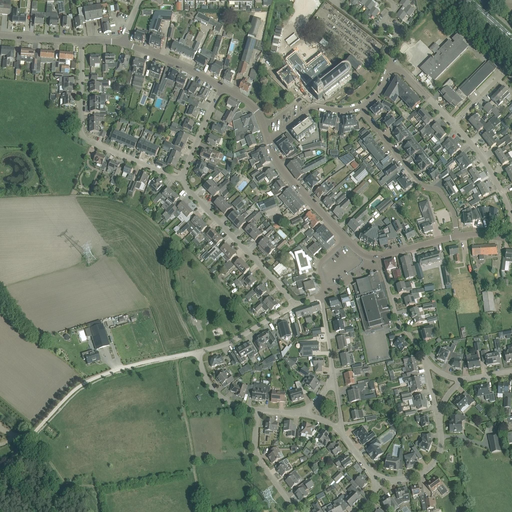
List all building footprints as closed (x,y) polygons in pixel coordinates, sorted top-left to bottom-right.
[(10,0),(0,0),(0,14),(9,15),(9,10),(10,0)] [(373,7),(375,4),(369,0),(368,0),(364,6),(370,11),(373,7)] [(402,0),(402,1),(399,4),(403,6),(406,9),(408,6),(411,2),(408,0),(407,0),(402,0)] [(102,19),(101,8),(100,5),(97,6),(84,8),(86,22),(102,19)] [(403,12),(407,15),(410,17),(415,11),(408,6),(406,9),(403,12)] [(367,10),(364,14),(367,16),(368,14),(375,18),(379,12),(380,10),(378,9),(377,8),(376,9),(373,7),(370,11),(369,12),(367,10)] [(86,24),(86,22),(84,8),(78,9),(79,15),(78,17),(78,19),(74,19),(75,22),(76,29),(83,28),(83,24),(86,24)] [(407,15),(403,12),(401,10),(396,16),(402,21),(407,15)] [(208,24),(211,19),(204,16),(200,12),(195,19),(200,22),(201,21),(208,24)] [(31,17),(30,22),(34,22),(34,25),(43,26),(43,21),(44,14),(40,13),(40,18),(31,17)] [(57,14),(52,13),(50,13),(50,14),(50,19),(50,21),(49,26),(57,27),(57,19),(60,19),(60,18),(57,18),(58,15),(57,14)] [(173,14),(159,13),(155,13),(149,30),(150,30),(150,31),(160,34),(161,31),(159,30),(162,21),(171,22),(173,14)] [(63,22),(63,27),(65,28),(66,29),(67,29),(68,29),(69,28),(70,28),(70,23),(70,19),(73,19),(72,15),(69,15),(68,19),(63,18),(63,22)] [(254,18),(248,36),(256,38),(261,20),(254,18)] [(427,18),(420,25),(423,28),(430,21),(427,18)] [(109,19),(101,20),(102,26),(104,34),(111,32),(109,19)] [(211,19),(208,24),(215,27),(214,29),(219,32),(223,26),(217,22),(211,19)] [(430,21),(423,28),(426,31),(426,32),(434,24),(430,21)] [(434,24),(426,32),(429,35),(436,28),(433,25),(434,25),(434,24)] [(436,28),(429,35),(432,38),(431,39),(432,39),(439,31),(436,28)] [(144,32),(141,31),(140,34),(137,33),(136,36),(135,36),(134,39),(134,40),(134,41),(143,44),(144,40),(147,41),(148,40),(147,40),(150,31),(150,30),(149,32),(145,31),(144,32)] [(164,39),(165,35),(160,34),(150,31),(147,40),(148,40),(147,41),(150,42),(149,46),(161,50),(164,39)] [(439,31),(432,39),(435,42),(442,35),(439,32),(439,31)] [(184,47),(181,55),(193,60),(205,35),(199,32),(195,42),(194,45),(185,41),(184,42),(183,46),(184,47)] [(295,34),(285,42),(287,44),(288,45),(290,47),(299,40),(297,38),(297,37),(295,34)] [(442,35),(435,42),(438,45),(446,38),(445,38),(442,35)] [(219,36),(212,57),(216,59),(220,46),(223,37),(219,36)] [(446,38),(438,45),(438,46),(439,45),(442,48),(449,41),(446,38)] [(239,70),(238,74),(243,76),(244,74),(245,74),(246,70),(248,65),(249,65),(254,49),(256,41),(248,39),(244,52),(242,62),(239,70)] [(406,39),(398,46),(403,51),(411,44),(406,39)] [(183,46),(185,41),(181,40),(179,44),(175,42),(171,50),(181,55),(184,47),(183,46)] [(449,41),(442,48),(445,51),(453,43),(452,44),(449,41)] [(453,43),(445,51),(445,52),(446,51),(449,54),(456,47),(453,43)] [(411,44),(403,51),(408,56),(407,56),(416,48),(411,44)] [(456,47),(449,54),(452,57),(459,50),(456,47)] [(416,48),(407,56),(410,59),(412,61),(420,54),(415,49),(416,49),(416,48)] [(17,67),(16,70),(20,71),(21,62),(21,61),(24,62),(27,63),(28,51),(21,50),(21,53),(20,59),(17,58),(17,62),(17,67)] [(36,72),(37,61),(34,60),(34,51),(28,51),(27,63),(32,63),(32,72),(35,72),(36,72)] [(46,59),(47,52),(40,52),(40,58),(40,61),(37,61),(36,72),(39,72),(40,72),(40,63),(46,64),(46,63),(46,61),(46,59)] [(53,59),(53,58),(54,53),(47,52),(46,59),(46,61),(47,61),(46,63),(52,63),(51,72),(55,72),(55,69),(56,62),(53,62),(53,59)] [(208,57),(208,56),(202,53),(200,56),(196,63),(204,68),(208,61),(209,62),(210,60),(210,58),(208,57)] [(94,55),(91,55),(91,56),(91,57),(91,65),(91,67),(95,67),(95,65),(99,65),(100,65),(100,60),(100,55),(94,55)] [(114,61),(114,56),(106,55),(106,60),(106,64),(114,64),(114,63),(114,61)] [(127,69),(128,63),(129,58),(123,56),(121,62),(118,62),(118,63),(116,68),(116,71),(121,72),(122,68),(127,69)] [(280,76),(279,76),(280,77),(283,81),(284,83),(285,83),(288,87),(289,88),(289,87),(297,81),(298,80),(297,80),(297,79),(300,77),(306,84),(307,84),(313,80),(317,85),(319,84),(318,83),(319,82),(320,83),(322,81),(322,80),(323,81),(326,78),(325,78),(325,77),(326,78),(329,76),(328,75),(329,74),(330,75),(332,74),(327,68),(329,67),(329,66),(322,58),(322,57),(321,57),(306,69),(296,56),(295,56),(288,61),(288,62),(293,67),(289,70),(289,69),(288,69),(280,76)] [(358,63),(355,59),(352,56),(347,61),(346,62),(351,66),(356,72),(362,67),(361,66),(362,65),(360,62),(358,63)] [(423,57),(418,62),(421,65),(418,67),(421,70),(429,62),(429,61),(428,62),(423,57)] [(138,67),(140,61),(135,60),(134,65),(132,73),(135,74),(138,75),(138,74),(140,67),(138,67)] [(144,67),(146,62),(140,61),(138,67),(140,67),(138,74),(138,75),(138,76),(139,76),(138,79),(139,80),(137,87),(142,88),(145,77),(142,77),(142,75),(144,67)] [(224,65),(219,62),(217,61),(214,65),(210,72),(218,77),(223,70),(224,65)] [(346,62),(347,61),(342,66),(341,66),(339,68),(338,67),(338,68),(336,70),(336,69),(335,70),(336,70),(333,73),(332,72),(333,73),(332,74),(330,75),(329,74),(328,75),(329,76),(326,78),(325,77),(325,78),(326,78),(323,81),(322,80),(322,81),(320,83),(319,82),(318,83),(319,84),(317,85),(317,86),(316,85),(316,86),(317,86),(319,90),(318,90),(317,90),(316,90),(316,92),(315,93),(314,93),(314,94),(315,94),(315,95),(318,97),(318,98),(318,99),(319,99),(319,98),(320,97),(322,95),(323,95),(326,98),(326,99),(327,99),(327,98),(329,96),(329,97),(349,81),(351,79),(352,79),(351,78),(349,76),(349,75),(350,74),(351,74),(351,73),(350,73),(350,72),(351,71),(351,70),(350,71),(349,69),(349,68),(351,66),(346,62)] [(497,68),(490,61),(489,61),(490,61),(487,63),(469,81),(468,80),(459,89),(463,93),(467,97),(468,98),(495,70),(494,70),(496,68),(497,68)] [(429,62),(421,70),(422,69),(426,74),(434,66),(429,62)] [(160,76),(163,68),(153,64),(150,72),(156,75),(155,78),(159,80),(160,76)] [(434,66),(426,74),(431,79),(438,71),(434,66)] [(230,74),(231,71),(228,69),(227,71),(225,76),(226,76),(224,80),(231,83),(232,80),(232,79),(233,78),(234,76),(233,76),(230,74)] [(160,86),(160,87),(164,89),(168,81),(174,83),(179,73),(171,70),(169,75),(164,73),(160,86)] [(183,90),(187,79),(180,76),(177,83),(181,85),(179,88),(183,90)] [(246,83),(248,80),(245,79),(242,84),(239,88),(247,93),(251,86),(246,83)] [(401,94),(408,102),(406,104),(412,110),(414,108),(420,102),(415,97),(415,96),(414,96),(412,93),(412,94),(406,88),(398,80),(397,79),(395,82),(395,83),(392,85),(394,87),(391,91),(389,90),(386,95),(385,96),(384,98),(387,99),(394,103),(398,96),(394,94),(397,90),(400,94),(401,94)] [(453,89),(450,86),(453,83),(450,80),(441,88),(442,89),(442,88),(445,90),(440,94),(444,98),(453,89)] [(109,81),(103,81),(98,81),(98,84),(95,84),(90,84),(90,92),(95,92),(99,93),(102,93),(102,87),(109,87),(109,86),(109,82),(109,81)] [(202,87),(193,82),(191,84),(189,83),(187,88),(185,94),(190,97),(189,100),(186,98),(185,96),(184,95),(183,96),(182,101),(185,102),(189,104),(198,107),(200,103),(202,104),(204,101),(205,102),(210,92),(204,88),(203,90),(201,88),(202,87)] [(160,87),(160,86),(155,84),(151,94),(157,96),(158,93),(160,87)] [(58,85),(58,86),(61,86),(64,86),(64,92),(60,92),(59,92),(59,95),(61,95),(67,95),(67,92),(73,92),(73,89),(73,85),(61,85),(58,85)] [(510,94),(507,92),(503,87),(498,92),(505,98),(510,94)] [(453,89),(444,98),(444,99),(448,103),(450,101),(452,103),(455,100),(463,93),(459,89),(456,92),(453,89)] [(493,98),(491,99),(495,103),(499,107),(503,102),(502,101),(505,98),(498,92),(494,96),(495,96),(493,98)] [(452,103),(450,105),(451,105),(455,108),(459,104),(460,105),(467,97),(463,93),(455,100),(452,103)] [(71,98),(71,95),(67,95),(61,95),(61,100),(64,100),(64,106),(68,106),(73,106),(73,101),(73,98),(74,98),(74,99),(74,98),(71,98)] [(105,96),(101,96),(99,96),(99,99),(90,98),(90,106),(100,106),(100,102),(103,102),(106,102),(108,102),(108,100),(109,100),(109,96),(106,96),(105,96)] [(156,100),(154,106),(159,108),(162,99),(156,97),(155,100),(156,100)] [(237,112),(241,103),(231,98),(227,104),(233,108),(233,109),(233,110),(231,113),(228,112),(224,119),(223,122),(229,125),(230,122),(232,119),(235,114),(237,112)] [(379,103),(370,110),(375,116),(378,114),(379,115),(382,113),(381,111),(383,109),(389,113),(395,108),(392,106),(385,102),(384,101),(383,104),(382,104),(383,105),(381,106),(379,103)] [(196,110),(198,107),(189,104),(187,109),(188,109),(191,110),(188,116),(191,117),(196,119),(199,112),(196,110)] [(100,110),(100,106),(90,106),(90,112),(100,113),(100,115),(104,116),(105,116),(107,116),(108,113),(106,113),(106,110),(103,110),(100,110)] [(494,109),(491,111),(492,112),(498,119),(500,117),(501,116),(494,108),(494,109)] [(398,111),(402,116),(405,120),(407,119),(410,116),(399,109),(398,111),(398,110),(397,110),(398,111)] [(422,121),(428,115),(423,110),(418,114),(415,111),(410,116),(408,117),(411,120),(414,117),(420,123),(422,121)] [(245,115),(243,116),(241,112),(235,114),(232,119),(234,129),(235,132),(236,138),(235,142),(235,143),(240,141),(253,136),(252,135),(260,132),(253,115),(248,117),(245,115)] [(89,122),(89,124),(90,125),(90,126),(99,126),(99,122),(102,122),(104,122),(104,119),(104,116),(100,115),(96,115),(96,119),(90,119),(90,121),(89,122)] [(432,120),(430,118),(430,117),(428,115),(422,121),(424,124),(422,125),(424,128),(428,125),(432,120)] [(479,117),(478,116),(477,115),(474,118),(472,116),(468,119),(470,121),(469,122),(473,127),(480,121),(478,118),(479,117)] [(329,128),(331,116),(328,116),(328,117),(325,116),(323,122),(322,122),(322,119),(319,120),(320,130),(322,130),(323,127),(329,128)] [(334,118),(334,117),(331,116),(329,128),(332,129),(334,130),(334,131),(338,131),(339,125),(336,124),(337,118),(334,118)] [(490,127),(497,120),(494,116),(488,122),(489,122),(487,124),(490,127)] [(192,120),(190,120),(184,117),(181,122),(185,124),(183,128),(191,132),(194,124),(191,123),(192,120)] [(349,118),(346,118),(346,117),(343,118),(344,119),(343,119),(344,125),(340,125),(340,128),(339,137),(343,137),(343,133),(345,133),(345,132),(345,129),(350,128),(349,118)] [(349,118),(350,128),(353,127),(354,130),(355,131),(360,131),(359,122),(356,123),(355,117),(349,118)] [(391,117),(390,118),(389,117),(385,120),(386,121),(383,123),(386,127),(388,129),(388,128),(389,128),(392,131),(394,129),(400,124),(401,123),(398,120),(396,121),(394,119),(393,120),(391,117)] [(298,127),(291,132),(298,142),(316,128),(309,119),(302,124),(301,124),(298,127),(298,126),(297,127),(298,127)] [(486,125),(484,122),(482,119),(480,121),(473,127),(478,132),(483,128),(486,125)] [(501,123),(499,120),(498,119),(497,120),(490,127),(492,130),(488,133),(482,137),(487,143),(492,138),(495,136),(493,132),(493,131),(495,130),(495,129),(495,127),(501,123)] [(396,131),(393,134),(394,135),(393,136),(396,139),(404,132),(407,130),(401,123),(400,124),(394,129),(396,131)] [(228,127),(223,125),(222,124),(221,127),(214,124),(212,131),(220,135),(223,136),(224,132),(225,133),(227,129),(228,127)] [(433,137),(441,130),(436,124),(432,128),(430,126),(429,128),(426,131),(424,132),(427,134),(429,136),(431,134),(433,137)] [(99,132),(99,126),(90,126),(90,133),(95,133),(95,134),(99,136),(99,137),(104,139),(106,134),(106,133),(101,131),(101,133),(99,132)] [(404,132),(396,139),(398,142),(399,142),(400,143),(404,140),(405,143),(411,138),(412,137),(413,137),(412,135),(411,136),(407,130),(404,132)] [(446,135),(444,132),(441,130),(433,137),(436,140),(438,142),(435,144),(438,147),(440,145),(440,144),(441,144),(444,141),(442,139),(446,135)] [(116,142),(120,134),(115,132),(111,141),(113,142),(114,141),(116,142)] [(120,145),(124,136),(120,134),(116,142),(118,143),(118,144),(120,145)] [(188,137),(184,135),(180,134),(179,137),(177,136),(175,139),(186,144),(188,137)] [(216,137),(213,136),(210,134),(209,137),(208,140),(209,141),(207,144),(212,146),(215,148),(216,144),(219,145),(221,139),(216,137)] [(372,139),(369,134),(366,137),(364,134),(361,136),(359,139),(361,141),(358,143),(362,147),(364,145),(372,139)] [(511,138),(509,135),(508,135),(501,141),(503,144),(505,143),(510,139),(511,138)] [(125,146),(129,137),(124,136),(120,145),(122,146),(123,145),(125,146)] [(252,147),(256,145),(253,136),(240,141),(242,146),(248,144),(249,148),(252,147)] [(129,149),(133,139),(129,137),(125,146),(128,147),(127,148),(129,149)] [(282,151),(289,146),(294,142),(290,137),(287,139),(290,142),(288,143),(284,139),(283,140),(282,139),(279,141),(280,142),(277,145),(282,151)] [(412,142),(414,140),(412,137),(411,138),(405,143),(407,145),(404,148),(405,149),(404,150),(407,153),(416,146),(412,142)] [(491,148),(500,141),(498,139),(494,141),(492,138),(487,143),(491,148)] [(134,150),(136,145),(138,141),(133,139),(129,149),(131,150),(132,149),(134,150)] [(183,150),(186,144),(175,139),(174,142),(177,143),(175,147),(183,150)] [(375,143),(374,143),(372,139),(364,145),(362,147),(365,151),(367,149),(375,143)] [(447,152),(455,144),(450,139),(445,143),(442,147),(447,152)] [(141,153),(145,143),(140,141),(137,149),(139,151),(139,152),(141,153)] [(146,153),(150,145),(145,143),(141,153),(143,153),(144,152),(146,153)] [(371,154),(379,148),(375,143),(367,149),(371,154)] [(455,154),(456,153),(460,149),(455,144),(447,152),(452,157),(455,154)] [(150,156),(154,147),(150,145),(146,153),(149,154),(148,156),(150,156)] [(282,151),(283,153),(283,154),(284,156),(285,156),(286,157),(290,154),(293,157),(298,152),(294,147),(292,149),(289,146),(282,151)] [(421,149),(419,151),(416,146),(407,153),(410,156),(411,157),(415,154),(417,157),(424,151),(421,149)] [(155,157),(157,153),(159,149),(154,147),(150,156),(152,157),(153,156),(155,157)] [(375,159),(382,153),(379,148),(371,154),(372,155),(370,156),(373,160),(375,159)] [(502,153),(506,151),(504,148),(499,151),(495,154),(499,160),(504,156),(502,153)] [(220,154),(214,151),(209,149),(208,152),(204,150),(201,157),(205,159),(209,161),(211,157),(218,160),(218,159),(220,154)] [(253,160),(250,161),(252,168),(255,164),(260,162),(268,158),(267,156),(264,149),(260,151),(251,155),(253,160)] [(181,156),(176,154),(170,151),(169,154),(168,157),(170,159),(178,162),(181,156)] [(427,160),(426,160),(429,158),(424,151),(417,157),(419,159),(415,162),(416,163),(416,164),(418,167),(427,160)] [(100,156),(100,155),(96,153),(95,157),(96,158),(94,162),(102,165),(101,167),(105,169),(107,164),(103,162),(105,158),(100,156)] [(386,157),(383,154),(382,153),(375,159),(373,161),(372,161),(376,165),(378,163),(386,157)] [(238,161),(246,158),(245,154),(241,156),(234,159),(232,167),(233,167),(239,164),(240,164),(238,161)] [(459,166),(468,160),(463,154),(458,158),(455,161),(457,163),(459,166)] [(511,160),(510,157),(508,154),(504,156),(499,160),(502,166),(508,162),(511,160)] [(350,155),(339,160),(346,166),(355,160),(350,155)] [(390,161),(388,158),(387,156),(386,157),(378,163),(376,165),(379,170),(382,168),(383,169),(384,170),(389,165),(387,163),(390,161)] [(261,164),(257,166),(258,170),(263,168),(262,166),(266,165),(270,163),(268,158),(260,162),(261,164)] [(305,174),(326,163),(324,158),(306,168),(305,166),(301,169),(302,170),(297,173),(296,173),(294,174),(295,175),(294,176),(297,180),(301,177),(303,179),(306,176),(305,174)] [(427,160),(418,167),(421,170),(422,170),(423,171),(426,168),(428,171),(433,166),(431,164),(433,163),(429,158),(426,160),(427,160)] [(175,168),(178,162),(170,159),(169,162),(166,161),(165,164),(164,164),(164,163),(157,161),(156,165),(167,170),(169,166),(175,168)] [(301,169),(305,166),(303,164),(299,159),(298,159),(287,167),(294,176),(295,175),(294,174),(296,173),(297,173),(302,170),(301,169)] [(448,167),(454,162),(452,160),(448,163),(444,166),(446,169),(448,167)] [(467,169),(468,168),(472,165),(468,160),(459,166),(462,171),(463,171),(464,170),(466,169),(467,169)] [(116,162),(116,163),(111,161),(109,166),(108,169),(114,171),(113,175),(112,176),(111,180),(112,180),(110,184),(113,185),(114,185),(117,178),(119,175),(121,171),(118,169),(120,164),(116,162)] [(354,162),(350,166),(355,170),(359,166),(354,162)] [(205,166),(203,165),(198,163),(195,172),(201,178),(204,175),(203,173),(205,166)] [(352,177),(350,179),(356,185),(358,183),(368,174),(363,170),(365,168),(363,165),(361,167),(362,168),(352,177)] [(393,166),(392,165),(383,171),(387,176),(382,180),(383,180),(380,183),(383,186),(394,177),(392,174),(397,170),(394,165),(393,166)] [(133,182),(134,178),(135,176),(131,174),(133,170),(126,167),(123,173),(128,175),(126,179),(133,182)] [(229,173),(223,170),(219,169),(217,171),(216,172),(211,177),(214,180),(221,172),(225,177),(228,174),(229,173)] [(446,176),(449,173),(446,169),(439,174),(435,169),(428,175),(433,180),(435,178),(436,180),(439,177),(441,180),(446,176)] [(472,178),(478,174),(475,169),(470,172),(469,173),(472,178)] [(270,182),(273,180),(277,177),(272,170),(265,175),(264,176),(262,172),(260,174),(255,177),(259,183),(266,178),(266,177),(270,182)] [(461,176),(466,173),(464,170),(463,171),(462,171),(451,178),(453,181),(461,176)] [(312,189),(316,186),(318,183),(315,179),(320,175),(317,171),(305,182),(312,189)] [(145,184),(147,181),(148,176),(142,173),(141,176),(139,175),(136,182),(137,183),(136,184),(132,182),(130,189),(127,195),(132,197),(133,193),(135,188),(139,190),(141,184),(142,184),(145,185),(145,184)] [(394,177),(385,184),(388,187),(393,183),(395,185),(398,182),(405,191),(412,186),(405,176),(401,179),(397,174),(394,177)] [(476,183),(477,182),(481,180),(478,174),(471,179),(474,184),(476,182),(476,183)] [(449,176),(443,180),(446,185),(444,186),(445,187),(447,191),(447,190),(451,196),(455,194),(452,188),(455,186),(449,176)] [(155,181),(153,179),(151,181),(150,181),(148,185),(157,193),(164,186),(160,183),(162,182),(159,179),(158,180),(157,180),(156,180),(155,181)] [(217,185),(214,182),(212,180),(204,187),(209,192),(217,185)] [(231,185),(230,185),(231,184),(231,183),(229,180),(227,182),(227,181),(222,186),(221,185),(220,186),(218,184),(217,185),(209,192),(214,198),(219,192),(221,194),(222,194),(228,188),(231,185)] [(285,188),(286,187),(281,181),(277,184),(273,186),(274,186),(275,189),(273,190),(271,192),(275,196),(277,195),(279,195),(282,193),(280,191),(285,188)] [(368,187),(364,182),(348,197),(353,201),(368,187)] [(334,187),(333,186),(331,184),(329,186),(326,188),(323,185),(321,187),(322,187),(318,190),(315,194),(319,199),(323,195),(324,196),(328,193),(334,187)] [(473,187),(474,186),(472,184),(462,189),(464,192),(465,191),(473,187)] [(475,195),(486,189),(483,184),(479,186),(477,187),(475,189),(474,189),(473,187),(465,191),(466,194),(472,191),(475,195)] [(228,188),(222,194),(225,197),(230,191),(228,188)] [(163,197),(161,198),(166,202),(174,194),(168,189),(166,191),(163,195),(162,196),(163,197)] [(285,198),(282,201),(285,204),(288,201),(295,195),(290,189),(286,192),(283,195),(282,195),(285,198)] [(483,197),(484,197),(489,194),(486,189),(475,195),(473,196),(475,200),(469,203),(472,206),(481,202),(478,197),(482,195),(483,197)] [(334,198),(335,197),(336,197),(333,193),(332,194),(329,197),(323,203),(329,210),(335,204),(337,206),(338,204),(339,205),(346,198),(343,194),(335,201),(334,198)] [(163,197),(162,196),(160,194),(154,200),(157,203),(160,199),(163,197)] [(166,202),(164,204),(169,208),(172,205),(172,204),(173,205),(176,202),(179,198),(174,194),(166,202)] [(288,201),(285,204),(285,205),(288,209),(290,208),(298,200),(298,201),(299,199),(295,195),(288,201)] [(219,209),(226,203),(223,201),(225,199),(223,196),(215,204),(219,209)] [(244,201),(243,199),(240,197),(232,205),(236,208),(242,203),(244,201)] [(393,204),(389,198),(377,209),(381,214),(393,204)] [(266,209),(272,206),(270,199),(263,202),(259,204),(260,206),(262,211),(266,209)] [(290,208),(288,209),(295,216),(298,213),(302,209),(306,206),(300,200),(299,199),(298,201),(298,200),(290,208)] [(340,220),(347,214),(344,211),(351,204),(347,200),(340,207),(333,213),(340,220)] [(431,213),(428,201),(419,204),(425,221),(418,223),(420,231),(421,231),(420,230),(423,229),(424,233),(433,231),(429,219),(433,217),(431,213)] [(177,210),(173,215),(177,219),(177,218),(188,208),(183,203),(177,209),(178,209),(177,210)] [(224,214),(228,211),(233,206),(230,204),(228,206),(226,203),(219,209),(224,214)] [(236,208),(238,211),(244,205),(242,203),(236,208)] [(166,213),(163,216),(165,218),(168,215),(175,208),(172,205),(169,208),(168,208),(165,212),(166,213)] [(173,215),(177,210),(175,208),(168,215),(171,217),(173,215)] [(188,208),(177,218),(182,223),(184,221),(187,219),(192,214),(193,213),(188,208)] [(483,208),(477,210),(479,214),(481,219),(486,218),(486,217),(489,217),(489,221),(497,222),(498,215),(497,215),(498,210),(490,210),(490,212),(484,212),(483,208)] [(476,221),(480,219),(478,214),(476,209),(471,211),(473,214),(463,215),(464,220),(465,225),(466,225),(467,225),(468,225),(469,225),(470,225),(471,225),(471,224),(472,224),(472,220),(475,220),(476,221)] [(256,211),(246,221),(248,224),(254,219),(259,214),(256,211)] [(234,224),(244,214),(241,212),(238,215),(236,212),(228,219),(234,224)] [(310,222),(315,217),(311,212),(305,217),(306,218),(303,220),(305,222),(305,223),(302,226),(304,228),(307,225),(310,222)] [(360,221),(364,216),(361,213),(360,215),(348,226),(355,233),(361,227),(358,224),(360,222),(360,221)] [(239,230),(242,226),(246,223),(243,220),(246,217),(244,214),(234,224),(239,230)] [(196,228),(202,222),(197,217),(191,223),(189,226),(190,227),(187,230),(190,234),(193,231),(194,230),(196,228)] [(291,222),(293,225),(302,221),(300,217),(291,222)] [(313,229),(316,225),(320,222),(315,217),(310,222),(312,225),(310,226),(313,229)] [(179,230),(186,223),(184,221),(182,223),(177,228),(179,230)] [(264,230),(262,232),(263,233),(263,234),(264,236),(272,228),(270,225),(269,226),(265,221),(263,224),(266,228),(264,230)] [(408,232),(404,225),(404,224),(401,225),(399,221),(393,224),(397,232),(402,230),(407,240),(415,236),(412,230),(408,232)] [(203,231),(207,227),(202,222),(196,228),(194,230),(193,231),(198,235),(200,233),(201,233),(202,232),(203,231)] [(190,227),(189,226),(186,223),(179,230),(176,233),(177,233),(178,235),(179,234),(180,235),(182,233),(183,234),(187,230),(190,227)] [(250,236),(256,230),(253,227),(255,225),(254,223),(245,231),(250,236)] [(379,233),(377,233),(380,244),(380,247),(388,245),(387,240),(398,237),(391,225),(387,227),(387,228),(382,232),(381,231),(379,233)] [(317,241),(328,231),(323,227),(315,234),(313,232),(311,234),(313,236),(317,241)] [(267,238),(273,232),(274,231),(272,228),(264,236),(267,238)] [(361,237),(359,240),(364,242),(363,243),(369,247),(369,245),(374,248),(376,245),(380,244),(377,233),(379,233),(376,228),(374,228),(373,231),(370,229),(361,237)] [(283,238),(286,235),(279,229),(277,232),(283,238)] [(311,234),(313,232),(311,229),(305,235),(307,237),(308,237),(311,234)] [(211,241),(217,235),(212,230),(207,236),(211,241)] [(255,241),(259,238),(263,233),(261,231),(259,233),(256,230),(250,236),(255,241)] [(334,238),(331,235),(328,231),(317,241),(321,245),(327,251),(335,243),(332,240),(334,238)] [(202,236),(204,234),(202,232),(201,233),(200,233),(198,235),(195,238),(195,239),(197,241),(202,236)] [(215,247),(222,240),(217,235),(211,241),(208,244),(212,249),(208,253),(204,257),(207,259),(210,256),(217,249),(215,247)] [(259,245),(258,247),(260,249),(259,249),(262,252),(270,244),(268,242),(270,240),(269,238),(267,240),(266,240),(265,239),(263,242),(259,245)] [(284,245),(286,243),(284,240),(281,242),(278,246),(276,244),(273,247),(270,244),(262,252),(265,255),(267,257),(269,255),(272,252),(275,249),(276,248),(278,250),(284,245)] [(305,246),(301,249),(310,258),(313,256),(314,256),(318,252),(320,250),(323,254),(327,251),(321,245),(319,247),(316,244),(309,251),(307,249),(305,246)] [(225,255),(231,250),(226,245),(220,250),(220,251),(217,249),(210,256),(212,257),(212,258),(217,253),(220,256),(222,254),(223,253),(225,255)] [(497,254),(497,250),(497,245),(472,247),(472,256),(479,255),(479,260),(484,260),(483,255),(497,254)] [(460,262),(459,252),(458,247),(449,248),(450,256),(454,255),(455,263),(460,262)] [(307,262),(310,258),(301,249),(301,248),(299,250),(302,254),(301,255),(297,256),(299,261),(301,270),(304,270),(308,268),(307,262)] [(230,260),(232,258),(236,255),(231,250),(225,255),(230,260)] [(511,262),(511,252),(506,251),(506,256),(506,259),(506,262),(505,264),(502,263),(502,271),(505,271),(508,272),(509,263),(511,262)] [(442,261),(440,257),(439,252),(418,258),(420,267),(442,261)] [(413,278),(409,262),(408,258),(401,260),(406,280),(413,278)] [(239,270),(245,264),(240,259),(234,265),(239,270)] [(224,267),(221,270),(222,272),(226,269),(231,263),(229,261),(227,263),(224,266),(224,267)] [(395,269),(394,265),(393,261),(385,263),(387,271),(393,270),(393,272),(395,279),(401,278),(399,270),(396,271),(395,269)] [(286,270),(280,263),(273,270),(280,276),(286,270)] [(245,264),(239,270),(244,275),(250,269),(245,264)] [(447,266),(442,267),(445,287),(451,286),(447,266)] [(381,286),(377,273),(378,272),(377,272),(373,274),(372,273),(371,273),(371,274),(370,274),(370,275),(370,276),(361,281),(357,282),(356,282),(356,281),(356,282),(357,282),(357,283),(352,286),(353,286),(353,285),(356,296),(357,296),(355,297),(357,303),(365,332),(371,330),(370,329),(382,326),(382,327),(388,326),(392,324),(389,314),(388,314),(388,312),(390,312),(386,299),(384,299),(384,298),(385,297),(383,291),(382,291),(381,286)] [(240,282),(245,278),(243,275),(242,276),(238,280),(237,279),(233,283),(233,284),(236,287),(237,286),(240,282)] [(306,275),(293,279),(294,283),(296,283),(298,290),(304,288),(306,292),(315,290),(313,282),(305,284),(304,280),(307,280),(306,275)] [(253,286),(257,282),(251,276),(247,280),(245,278),(240,282),(243,285),(246,288),(248,285),(250,288),(253,286)] [(411,291),(412,290),(410,282),(396,286),(399,294),(406,292),(411,290),(411,291)] [(263,296),(266,292),(261,287),(257,290),(255,292),(254,293),(252,291),(248,295),(251,299),(257,294),(261,298),(263,296)] [(494,312),(495,312),(493,292),(482,293),(485,313),(489,312),(494,312)] [(410,306),(416,304),(414,300),(420,299),(419,294),(412,294),(411,294),(412,297),(404,299),(406,307),(409,306),(410,306)] [(341,298),(344,308),(347,308),(345,303),(350,302),(349,296),(341,298)] [(269,309),(271,311),(278,305),(274,301),(273,302),(269,298),(264,303),(262,301),(263,301),(262,300),(259,304),(254,308),(253,309),(256,312),(257,311),(258,311),(262,307),(267,311),(269,309)] [(330,304),(329,304),(330,308),(331,307),(331,308),(332,312),(335,311),(336,311),(335,309),(339,308),(337,299),(336,299),(336,298),(333,299),(333,300),(332,300),(332,301),(330,301),(329,301),(330,304)] [(312,314),(321,311),(319,303),(295,311),(296,316),(297,318),(308,315),(308,316),(312,314)] [(423,312),(422,313),(421,308),(418,309),(410,311),(412,319),(414,319),(424,316),(423,312)] [(424,319),(425,319),(424,316),(414,319),(415,324),(420,323),(423,322),(425,321),(424,319)] [(102,324),(101,325),(100,320),(88,324),(90,329),(85,330),(88,337),(91,336),(96,350),(109,345),(102,324)] [(336,332),(341,331),(344,330),(342,321),(334,323),(335,327),(336,332)] [(287,322),(278,325),(281,338),(282,338),(291,336),(287,322)] [(434,332),(432,325),(422,328),(423,332),(421,332),(423,341),(431,339),(429,334),(434,332)] [(261,335),(261,336),(268,347),(269,350),(273,347),(272,345),(277,342),(276,341),(269,330),(261,335)] [(511,330),(498,333),(499,339),(504,338),(503,336),(511,334),(511,330)] [(257,341),(254,343),(257,347),(259,352),(268,347),(261,336),(255,339),(257,341)] [(353,347),(352,344),(347,345),(346,340),(349,339),(348,336),(345,336),(337,338),(338,342),(339,341),(341,350),(339,350),(347,349),(348,352),(359,350),(358,346),(353,347)] [(404,342),(404,341),(402,338),(394,344),(397,347),(401,352),(408,347),(404,342)] [(303,349),(300,349),(300,354),(302,354),(302,357),(313,356),(312,352),(319,352),(319,342),(303,343),(303,349)] [(258,354),(256,351),(253,347),(251,349),(247,344),(242,347),(247,355),(250,360),(254,357),(254,356),(258,354)] [(451,357),(453,353),(456,346),(452,345),(451,348),(447,347),(446,348),(445,347),(444,347),(443,348),(442,349),(441,350),(438,356),(440,356),(439,360),(440,360),(440,361),(440,362),(441,362),(442,362),(443,362),(444,362),(445,362),(448,356),(451,357)] [(244,357),(247,355),(242,347),(236,350),(239,356),(236,357),(241,364),(246,361),(244,357)] [(500,364),(498,354),(497,349),(494,350),(495,354),(492,355),(493,365),(500,364)] [(493,365),(492,355),(488,356),(487,351),(481,352),(482,358),(485,358),(487,366),(489,366),(489,367),(492,366),(492,365),(493,365)] [(97,353),(92,354),(89,355),(88,352),(82,354),(84,360),(86,360),(87,360),(88,364),(94,362),(93,361),(99,359),(97,353)] [(349,356),(353,356),(352,353),(348,353),(345,354),(340,355),(341,358),(342,358),(344,367),(343,367),(348,366),(351,366),(349,356)] [(460,369),(461,364),(461,361),(456,360),(457,355),(453,353),(451,357),(450,359),(454,361),(453,363),(452,362),(452,367),(455,367),(455,368),(460,369)] [(234,365),(239,364),(233,354),(229,356),(232,362),(234,365)] [(480,367),(479,362),(479,359),(478,359),(478,355),(471,357),(471,360),(467,361),(468,369),(473,368),(473,369),(476,368),(480,367)] [(222,357),(218,358),(218,356),(213,358),(214,359),(213,359),(211,362),(211,363),(210,363),(212,367),(217,366),(220,365),(220,364),(223,363),(223,362),(222,357)] [(273,356),(264,361),(264,362),(266,365),(267,365),(271,363),(274,362),(276,361),(273,356)] [(317,357),(312,357),(312,361),(313,361),(314,367),(315,367),(315,372),(322,372),(322,367),(324,367),(323,360),(322,360),(322,358),(317,358),(317,357)] [(409,367),(417,365),(415,358),(410,360),(410,357),(403,358),(404,364),(407,363),(408,362),(409,367)] [(288,358),(283,359),(290,369),(296,364),(296,363),(293,362),(288,358)] [(417,372),(418,372),(417,365),(409,367),(406,368),(406,372),(406,374),(407,378),(411,377),(412,377),(414,376),(418,375),(417,372)] [(308,371),(303,368),(300,366),(299,370),(301,371),(300,372),(308,378),(306,381),(308,382),(305,385),(307,386),(307,388),(309,389),(311,388),(314,390),(318,384),(319,383),(315,380),(308,376),(310,373),(310,372),(308,371)] [(352,373),(344,375),(347,386),(355,384),(354,380),(357,379),(356,375),(366,373),(365,367),(351,370),(352,373)] [(234,380),(231,376),(227,371),(225,372),(221,375),(217,378),(217,379),(216,380),(219,383),(220,382),(220,383),(222,385),(223,384),(226,382),(228,385),(232,382),(234,380)] [(419,378),(416,378),(412,379),(411,377),(407,378),(403,379),(404,384),(407,383),(408,387),(413,386),(412,386),(421,384),(419,378)] [(304,388),(301,384),(299,382),(295,383),(296,385),(297,390),(289,392),(292,402),(304,399),(301,389),(304,388),(304,389),(304,388)] [(247,385),(247,387),(240,384),(239,387),(233,385),(232,387),(230,391),(235,393),(235,392),(237,393),(236,396),(244,398),(246,389),(250,391),(251,386),(247,385)] [(255,400),(259,401),(260,391),(260,385),(254,384),(254,385),(251,385),(251,386),(250,391),(249,392),(253,393),(252,399),(255,400)] [(270,387),(266,387),(266,384),(260,384),(260,385),(260,391),(259,401),(263,401),(265,401),(266,394),(269,395),(270,387)] [(364,388),(366,387),(366,384),(364,384),(358,385),(351,387),(352,391),(348,392),(348,394),(349,394),(351,402),(350,402),(350,403),(355,402),(358,401),(361,400),(361,402),(376,399),(375,395),(365,397),(365,396),(363,397),(362,393),(361,393),(360,393),(359,389),(364,388)] [(411,393),(417,392),(422,391),(421,384),(412,386),(413,386),(413,389),(410,390),(411,393)] [(508,399),(508,389),(508,384),(504,384),(498,384),(498,389),(498,394),(504,394),(504,398),(508,399)] [(495,402),(494,394),(488,395),(488,392),(489,392),(488,385),(475,387),(475,389),(474,390),(475,391),(475,392),(476,392),(476,396),(484,395),(484,396),(485,396),(486,397),(485,397),(486,401),(489,400),(490,403),(495,402)] [(284,402),(285,397),(285,393),(272,391),(271,402),(277,402),(277,401),(280,401),(280,402),(284,402)] [(415,398),(412,399),(412,396),(410,396),(402,398),(403,402),(408,401),(412,400),(414,405),(425,402),(424,400),(424,396),(419,397),(415,398)] [(474,402),(472,400),(469,396),(466,399),(462,396),(459,399),(459,398),(456,401),(457,401),(453,404),(460,411),(467,405),(469,407),(474,402)] [(426,409),(425,405),(425,402),(410,406),(411,411),(405,412),(406,416),(416,414),(415,411),(426,409)] [(353,420),(359,419),(364,418),(362,411),(357,412),(357,411),(352,412),(353,420)] [(429,426),(428,418),(423,419),(423,416),(418,417),(416,417),(417,423),(421,422),(422,428),(425,428),(429,426)] [(460,422),(460,416),(451,417),(451,423),(449,423),(450,432),(454,432),(454,433),(457,433),(457,432),(462,431),(461,422),(460,422)] [(275,421),(273,421),(266,420),(265,431),(273,432),(273,431),(277,431),(277,428),(278,423),(274,423),(275,421)] [(296,427),(293,426),(293,423),(285,422),(284,431),(288,432),(287,437),(295,438),(296,427)] [(311,435),(312,432),(313,427),(311,427),(311,426),(303,424),(302,429),(301,432),(301,433),(307,434),(306,439),(310,440),(313,436),(311,435)] [(361,429),(363,427),(354,434),(356,437),(358,437),(361,441),(360,442),(362,446),(371,439),(375,436),(373,432),(369,435),(365,431),(363,432),(361,429)] [(329,435),(327,434),(322,431),(320,434),(319,433),(316,439),(315,440),(315,441),(315,442),(316,443),(318,443),(318,442),(325,447),(331,439),(327,437),(329,435)] [(420,437),(418,442),(420,443),(419,447),(421,448),(421,449),(426,451),(426,450),(428,451),(431,445),(430,445),(431,443),(432,443),(432,442),(431,442),(430,434),(423,435),(423,439),(420,437)] [(489,436),(492,453),(500,451),(497,434),(489,436)] [(378,447),(381,445),(376,439),(369,445),(371,447),(366,451),(369,454),(368,454),(370,457),(371,457),(373,461),(375,460),(376,460),(377,459),(377,458),(383,453),(378,447)] [(335,456),(338,454),(342,451),(337,445),(336,446),(334,443),(327,448),(330,452),(331,451),(335,456)] [(277,454),(280,452),(278,447),(277,448),(274,449),(269,452),(271,455),(268,456),(269,457),(268,458),(269,458),(269,459),(270,460),(272,464),(277,461),(280,460),(277,454)] [(422,458),(419,453),(415,447),(412,449),(413,451),(411,452),(412,456),(405,458),(407,464),(406,464),(407,469),(414,467),(414,465),(417,464),(415,459),(418,458),(419,460),(422,458)] [(345,468),(348,466),(352,463),(347,457),(345,458),(343,456),(334,462),(337,466),(338,468),(342,465),(345,468)] [(399,460),(392,459),(387,458),(385,468),(398,470),(399,460)] [(289,464),(286,460),(283,461),(279,464),(281,467),(277,470),(282,477),(286,474),(289,472),(289,471),(285,467),(289,464)] [(296,481),(300,478),(295,471),(289,475),(291,478),(286,481),(291,489),(298,483),(296,481)] [(343,476),(336,483),(337,484),(344,477),(343,476)] [(350,483),(352,485),(356,489),(359,486),(362,489),(367,484),(360,476),(354,482),(352,481),(350,483)] [(442,485),(439,481),(436,477),(426,485),(429,489),(431,493),(437,489),(440,493),(445,489),(442,485)] [(303,483),(308,490),(314,486),(309,479),(303,483)] [(358,491),(356,489),(352,485),(347,490),(351,494),(348,496),(355,503),(360,499),(355,494),(358,491)] [(300,501),(304,498),(308,496),(305,492),(307,490),(305,487),(295,494),(300,501)] [(423,490),(420,490),(419,487),(414,488),(414,487),(411,487),(412,492),(413,496),(419,495),(419,497),(420,497),(421,503),(422,503),(425,502),(424,496),(423,490)] [(404,490),(403,489),(401,489),(395,491),(396,496),(397,499),(397,500),(403,498),(404,501),(409,500),(409,496),(408,492),(404,492),(404,490)] [(355,503),(348,496),(346,498),(343,495),(338,499),(339,499),(343,505),(346,503),(351,508),(355,503)] [(392,498),(390,500),(387,496),(380,501),(381,502),(381,503),(382,505),(383,504),(386,509),(389,507),(390,507),(391,507),(394,511),(399,508),(395,501),(393,498),(392,498)] [(344,506),(343,505),(339,499),(333,502),(335,505),(332,506),(334,511),(342,511),(340,508),(344,506)] [(322,511),(317,502),(312,505),(315,510),(311,511),(322,511)]
